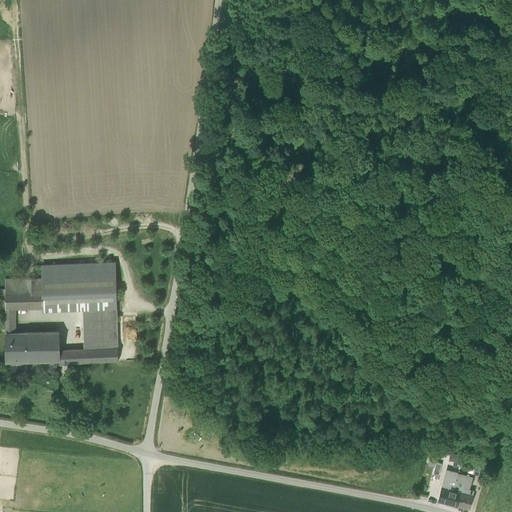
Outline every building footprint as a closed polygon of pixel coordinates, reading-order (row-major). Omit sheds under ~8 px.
[(43,311),(83,309),(117,308),(116,262),(42,265),(42,278),(43,308),(43,311)] [(5,289),(5,297),(5,307),(5,320),(15,320),(15,308),(43,308),(42,278),(5,279),(5,289)] [(118,361),(117,308),(83,309),(83,349),(68,349),(60,350),(60,360),(60,364),(69,363),(118,361)] [(5,320),(5,335),(15,335),(15,320),(5,320)] [(25,334),(15,335),(5,335),(6,362),(45,361),(45,364),(60,364),(60,360),(60,350),(59,331),(25,332),(25,334)] [(433,474),(439,476),(441,464),(436,463),(433,474)] [(473,474),(484,478),(487,466),(476,463),(473,474)] [(442,488),(446,489),(449,479),(454,480),(455,478),(457,473),(446,470),(442,488)] [(457,473),(455,478),(456,478),(456,481),(464,483),(462,493),(472,496),(474,491),(469,489),(473,477),(457,473)] [(459,492),(462,493),(464,483),(456,481),(456,478),(455,478),(454,480),(449,479),(446,489),(458,492),(459,492)] [(442,488),(439,501),(448,503),(448,504),(457,507),(457,506),(458,499),(457,499),(459,492),(458,492),(446,489),(442,488)] [(462,493),(459,492),(457,499),(458,499),(457,506),(469,509),(473,496),(472,496),(462,493)]
